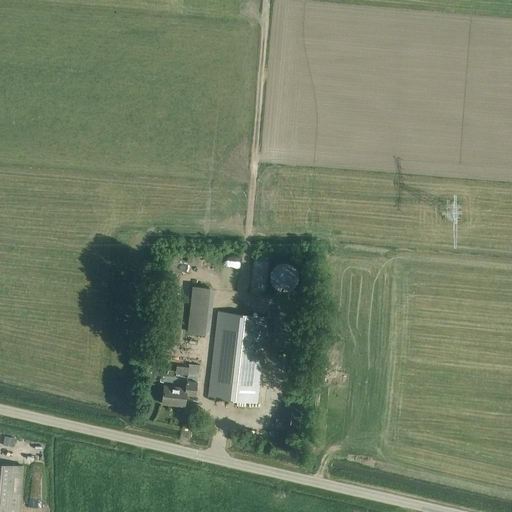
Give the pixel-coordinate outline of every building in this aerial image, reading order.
[(296,280),(296,279),(295,276),(294,273),(293,270),(291,268),(289,267),(286,265),(283,264),(280,264),(278,264),(274,266),(272,267),(269,269),(268,271),(266,274),(266,277),(265,280),(266,283),(267,286),(269,289),(271,291),(272,292),(276,294),(279,295),(281,295),(284,294),(287,293),(290,292),(292,290),(294,287),(295,285),(295,283),(296,280)] [(194,287),(192,304),(189,331),(207,333),(212,289),(194,287)] [(220,310),(211,387),(210,397),(257,403),(267,316),(220,310)] [(164,386),(163,393),(162,403),(184,406),(186,394),(196,395),(197,383),(189,382),(188,389),(164,386)] [(332,414),(332,394),(323,394),(322,414),(332,414)] [(284,406),(281,428),(298,430),(300,408),(294,407),(284,406)] [(0,463),(0,511),(18,511),(23,465),(0,463)]
